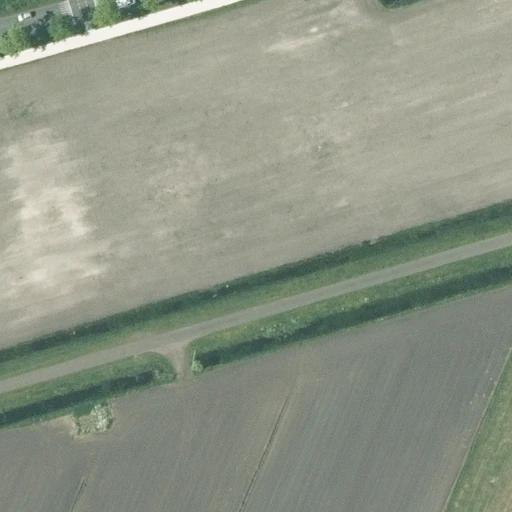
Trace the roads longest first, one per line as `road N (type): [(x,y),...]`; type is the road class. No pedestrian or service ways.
road 1 (unclassified): [(0,393),(511,243)]
road 2 (secondary): [(0,35),(120,0)]
